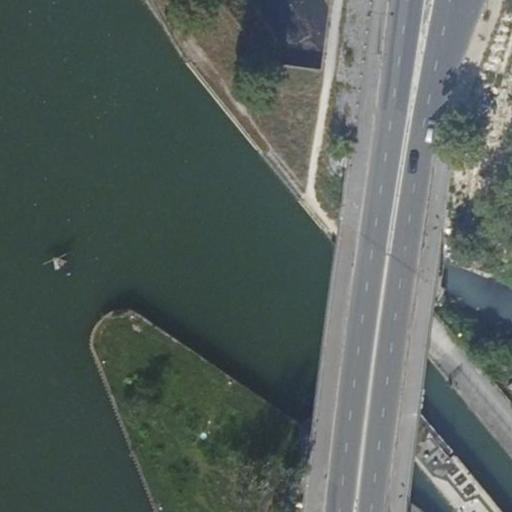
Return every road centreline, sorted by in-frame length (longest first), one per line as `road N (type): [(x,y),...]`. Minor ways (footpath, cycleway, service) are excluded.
road 1 (primary): [(373,511),(423,130),(463,0)]
road 2 (primary): [(407,0),(342,511)]
road 3 (track): [(310,194),(172,0)]
